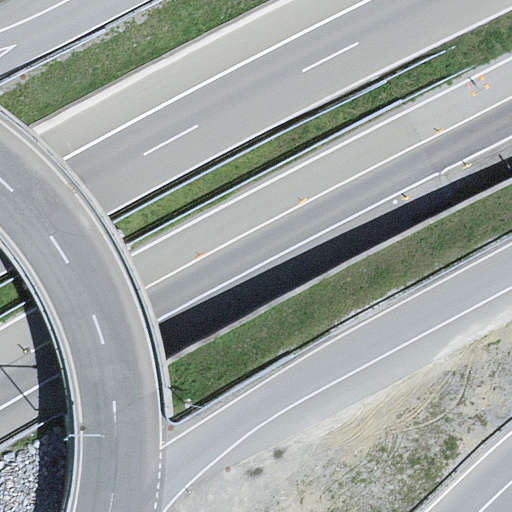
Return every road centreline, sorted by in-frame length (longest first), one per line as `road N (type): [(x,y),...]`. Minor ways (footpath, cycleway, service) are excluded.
road 1 (motorway): [(0,372),(511,98)]
road 2 (motorway): [(441,0),(0,232)]
road 3 (primary): [(113,510),(262,403),(511,265)]
road 4 (primary): [(113,510),(120,436),(104,332),(63,243),(0,170)]
